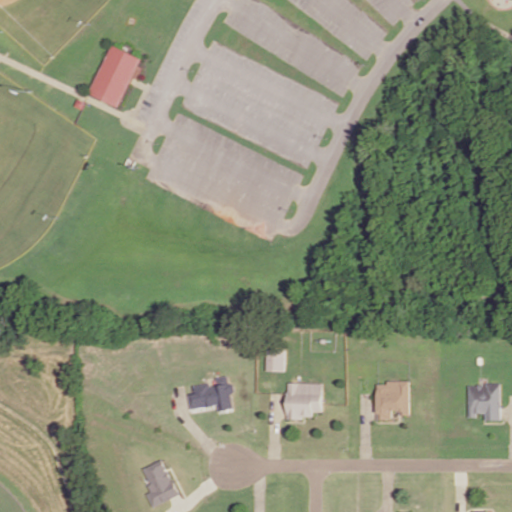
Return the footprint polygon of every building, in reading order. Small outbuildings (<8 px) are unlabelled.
[(91,90),(117,103),(141,57),(114,43),(91,90)] [(268,368),(285,368),(285,348),(269,348),(268,368)] [(190,393),(192,406),(220,401),(221,407),(233,405),(231,392),(235,389),(234,383),(228,381),(227,375),(217,376),(218,384),(209,385),(209,382),(195,385),(197,392),(190,393)] [(378,383),(378,417),(387,417),(387,416),(392,416),(392,408),(400,408),(401,408),(401,413),(410,413),(410,379),(388,379),(388,383),(378,383)] [(289,380),(288,391),(288,416),(302,417),(303,413),(305,413),(313,414),(313,408),(322,408),(322,402),(323,381),(289,380)] [(488,382),(488,384),(485,384),(484,383),(480,383),(478,384),(471,384),(471,415),(478,415),(478,411),(487,411),(487,417),(502,417),(501,382),(488,382)] [(180,495),(164,459),(144,468),(154,490),(149,493),(155,506),(180,495)]
